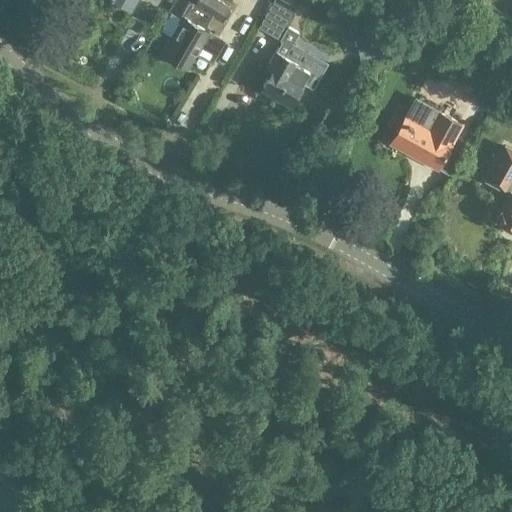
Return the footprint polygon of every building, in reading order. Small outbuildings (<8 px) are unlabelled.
[(112,0),(114,1),(114,0),(131,10),(137,0),(112,0)] [(182,65),(183,63),(188,66),(209,31),(205,28),(213,14),(222,20),(224,17),(227,19),(232,11),(228,9),(230,5),(220,0),(196,0),(195,4),(189,1),(181,15),(182,16),(162,51),(176,59),(175,61),(182,65)] [(276,50),(286,55),(298,33),(287,26),(295,13),(273,1),(259,26),(269,31),(268,32),(282,40),(276,50)] [(286,55),(276,50),(264,71),(269,74),(263,86),(291,102),(302,82),(309,69),(297,62),(298,62),(286,55)] [(445,79),(456,85),(464,71),(454,65),(445,79)] [(502,89),(492,83),(482,100),(492,106),(502,89)] [(405,149),(438,167),(452,141),(452,140),(462,123),(439,110),(432,122),(417,114),(420,108),(413,104),(406,116),(405,116),(393,137),(407,145),(405,149)] [(507,230),(511,232),(511,148),(505,144),(484,180),(504,192),(506,189),(509,191),(494,218),(509,227),(507,230)]
